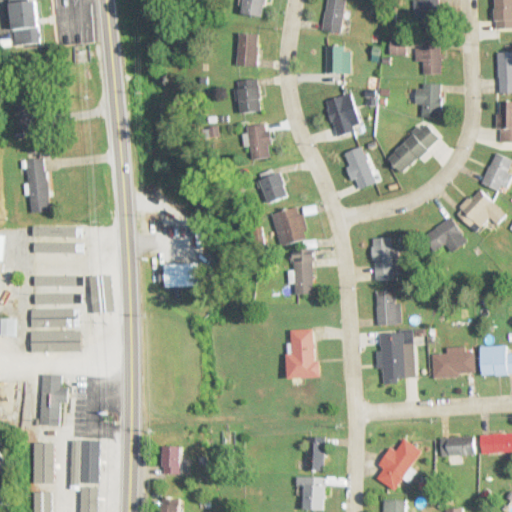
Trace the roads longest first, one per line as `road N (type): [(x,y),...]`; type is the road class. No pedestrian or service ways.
road 1 (residential): [(292,0),(289,101),(342,252),(351,511)]
road 2 (secondary): [(126,511),(129,318),(103,0)]
road 3 (residential): [(467,0),(472,114),(458,159),(426,191),(334,217)]
road 4 (residential): [(353,411),(511,401)]
